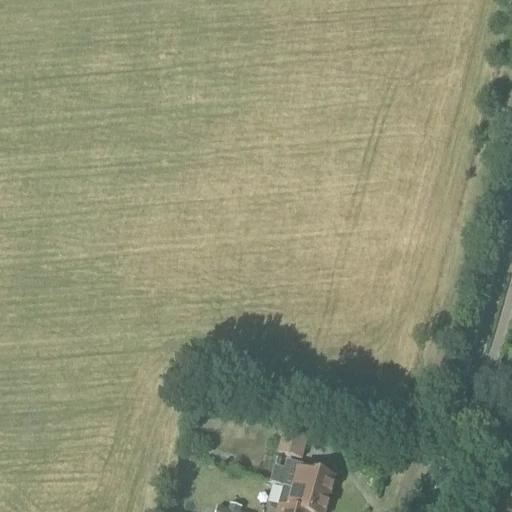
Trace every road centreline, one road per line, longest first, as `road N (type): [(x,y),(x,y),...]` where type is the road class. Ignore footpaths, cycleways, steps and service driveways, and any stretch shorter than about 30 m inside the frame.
road 1 (tertiary): [(456,406),(511,203)]
road 2 (residential): [(483,511),(505,436),(456,406)]
